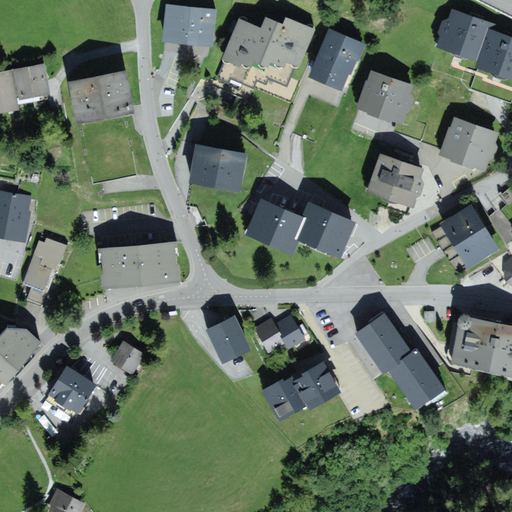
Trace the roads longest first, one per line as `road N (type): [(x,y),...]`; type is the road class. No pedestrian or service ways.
road 1 (residential): [(141,0),(151,129),(213,296)]
road 2 (tertiary): [(0,414),(70,337),(116,311),(213,296)]
road 3 (residential): [(511,167),(379,241),(307,297)]
road 4 (tertiary): [(307,297),(511,301)]
